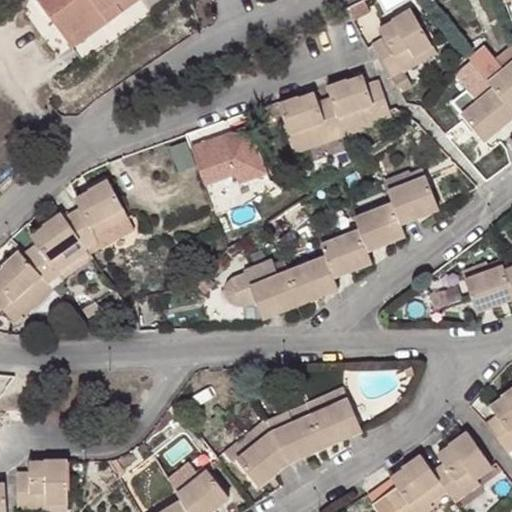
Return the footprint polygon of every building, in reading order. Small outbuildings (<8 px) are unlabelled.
[(52,0),(42,7),(76,50),(148,0),(52,0)] [(149,0),(158,10),(172,0),(149,0)] [(410,9),(392,21),(392,22),(379,30),(383,38),(372,45),(391,78),(403,71),(399,65),(431,45),(429,42),(433,40),(425,28),(422,30),(417,21),(410,9)] [(422,19),(417,21),(422,30),(425,28),(427,27),(422,19)] [(399,65),(403,71),(435,53),(431,45),(399,65)] [(511,107),(511,48),(498,60),(490,50),(474,63),(490,83),(495,89),(510,109),(511,107)] [(403,71),(391,78),(400,92),(411,86),(403,71)] [(328,89),(331,99),(340,127),(375,116),(378,122),(391,118),(389,111),(379,82),(366,87),(362,78),(348,83),(347,82),(328,89)] [(511,111),(510,109),(495,89),(463,114),(484,142),(511,117),(511,111)] [(278,105),(279,109),(291,144),(326,132),(329,139),(343,134),(340,127),(331,99),(318,103),(314,95),(299,100),(298,98),(278,105)] [(343,134),(378,122),(375,116),(340,127),(343,134)] [(193,154),(212,201),(271,177),(253,130),(193,154)] [(326,132),(291,144),(293,151),(329,139),(326,132)] [(426,178),(389,192),(393,204),(400,224),(437,210),(439,209),(426,178)] [(80,208),(64,217),(85,249),(98,242),(95,235),(128,218),(109,182),(91,191),(92,193),(77,201),(80,208)] [(400,224),(393,204),(356,218),(360,230),(367,250),(405,236),(400,224)] [(36,244),(21,255),(47,284),(58,277),(54,270),(68,260),(85,249),(64,217),(62,215),(45,226),(45,228),(32,237),(36,244)] [(95,235),(98,242),(132,226),(128,218),(95,235)] [(321,245),(326,257),(333,276),(372,262),(367,250),(360,230),(321,245)] [(54,270),(58,277),(90,256),(85,249),(68,260),(54,270)] [(0,307),(14,323),(24,314),(19,309),(47,284),(21,255),(18,252),(3,266),(4,268),(0,272),(0,307)] [(326,257),(287,272),(299,304),(338,289),(333,276),(326,257)] [(502,266),(500,259),(485,264),(484,262),(461,271),(464,280),(502,266)] [(261,319),(299,304),(287,272),(277,276),(272,264),(270,260),(242,271),(243,274),(231,279),(227,281),(224,285),(222,290),(222,295),(224,300),(227,304),(232,306),(237,307),(242,306),(254,301),(261,319)] [(283,260),(272,264),(277,276),(287,272),(283,260)] [(511,298),(511,294),(504,271),(502,266),(464,280),(475,312),(511,298)] [(206,277),(196,285),(205,293),(214,285),(206,277)] [(24,314),(52,290),(47,284),(19,309),(24,314)] [(344,388),(307,403),(312,415),(349,400),(344,388)] [(496,415),(485,423),(493,434),(508,453),(511,450),(511,441),(511,388),(502,396),(503,398),(491,407),(496,415)] [(312,415),(325,446),(362,431),(352,407),(349,400),(312,415)] [(307,403),(285,413),(291,424),(312,415),(307,403)] [(285,413),(264,422),(271,433),(291,424),(285,413)] [(271,433),(289,461),(325,446),(312,415),(291,424),(271,433)] [(264,422),(263,420),(224,452),(233,461),(236,459),(271,433),(264,422)] [(258,486),(289,461),(271,433),(236,459),(245,471),(258,486)] [(444,464),(433,472),(446,492),(455,504),(466,496),(461,489),(475,479),(493,467),(468,433),(450,445),(452,448),(438,457),(444,464)] [(397,487),(373,504),(378,511),(416,511),(429,504),(446,492),(433,472),(422,457),(404,469),(405,471),(392,480),(397,487)] [(68,501),(67,460),(46,461),(46,462),(30,462),(30,472),(17,472),(17,510),(30,510),(31,502),(68,501)] [(169,480),(178,495),(202,476),(191,462),(169,480)] [(178,495),(182,502),(187,511),(211,511),(230,497),(223,489),(208,472),(202,476),(178,495)] [(480,486),(475,479),(461,489),(466,496),(480,486)] [(392,480),(368,497),(373,504),(397,487),(392,480)] [(68,509),(68,501),(31,502),(30,510),(68,509)] [(187,511),(182,502),(164,511),(187,511)]
